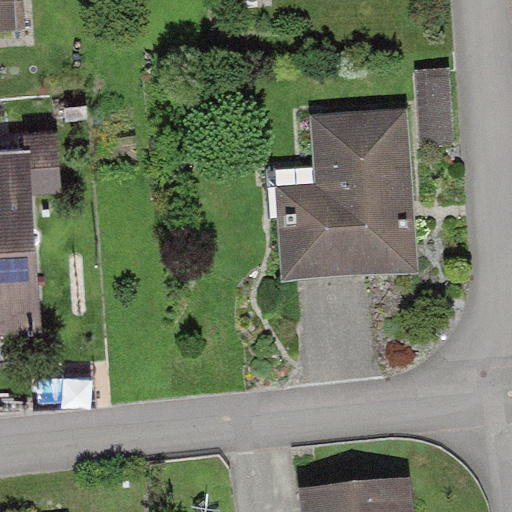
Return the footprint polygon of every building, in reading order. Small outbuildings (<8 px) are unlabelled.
[(15,0),(0,0),(0,42),(19,41),(15,0)] [(445,67),(415,68),(418,159),(449,158),(445,67)] [(403,117),(311,124),(316,187),(280,190),(287,281),(416,270),(403,117)] [(0,329),(49,326),(33,139),(0,142),(0,329)] [(414,511),(410,482),(302,497),(303,511),(414,511)]
